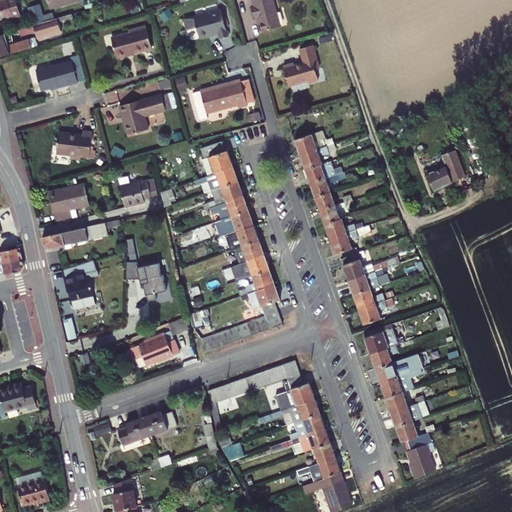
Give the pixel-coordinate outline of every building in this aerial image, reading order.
[(18,0),(0,0),(0,21),(23,14),(18,0)] [(279,0),(257,0),(258,0),(255,1),(259,14),(261,13),(264,12),(265,19),(268,27),(286,22),(279,0)] [(34,5),(39,22),(60,16),(58,10),(49,13),(45,2),(34,5)] [(223,26),(223,28),(225,34),(234,32),(231,22),(227,9),(226,5),(189,15),(192,25),(201,22),(205,34),(214,31),(214,30),(213,29),(223,26)] [(64,16),(27,27),(29,35),(39,32),(39,29),(43,28),(44,34),(67,27),(64,16)] [(133,27),(134,29),(116,34),(122,55),(133,52),(132,51),(157,44),(150,22),(133,27)] [(0,35),(0,56),(40,44),(36,34),(22,39),(19,30),(0,35)] [(324,63),(318,41),(305,45),(309,59),(299,62),(298,60),(288,63),(294,82),(313,76),(313,78),(323,75),(320,65),(324,63)] [(78,58),(41,69),(46,89),(56,86),(62,85),(62,87),(84,81),(78,58)] [(251,104),(249,98),(244,82),(243,78),(234,80),(235,83),(215,88),(215,86),(196,92),(200,106),(199,107),(200,110),(201,111),(204,110),(204,109),(209,107),(210,112),(241,103),(242,106),(251,104)] [(251,80),(244,82),(249,98),(256,96),(251,80)] [(167,93),(125,104),(128,116),(130,115),(131,120),(129,120),(133,133),(155,127),(151,115),(171,109),(167,93)] [(77,132),(77,130),(65,129),(63,151),(78,152),(77,156),(88,157),(88,154),(97,155),(99,128),(89,127),(89,132),(89,133),(77,132)] [(295,140),(300,156),(334,144),(332,139),(325,141),(321,131),(295,140)] [(200,160),(206,176),(233,166),(228,151),(225,152),(221,141),(199,149),(202,159),(200,160)] [(334,144),(300,156),(305,171),(320,166),(318,158),(329,154),(328,152),(335,149),(334,144)] [(450,166),(432,173),(439,189),(456,182),(455,181),(470,175),(460,151),(446,157),(450,166)] [(320,166),(305,171),(310,184),(341,173),(340,168),(332,171),(329,162),(320,166)] [(211,191),(238,182),(233,166),(206,176),(198,179),(200,183),(207,180),(211,191)] [(310,184),(315,198),(330,193),(327,186),(336,182),(336,181),(343,178),(341,173),(310,184)] [(170,178),(164,180),(167,190),(173,188),(170,178)] [(155,180),(128,186),(133,207),(152,202),(151,199),(159,197),(155,180)] [(89,182),(58,190),(64,210),(59,212),(61,221),(83,215),(81,207),(95,203),(89,182)] [(244,196),(238,182),(211,191),(214,201),(207,204),(209,209),(216,206),(226,203),(244,196)] [(173,188),(167,190),(170,206),(175,205),(173,194),(178,192),(177,187),(173,188)] [(54,191),(59,212),(64,210),(58,190),(54,191)] [(330,193),(315,198),(320,212),(334,206),(330,193)] [(244,196),(226,203),(228,207),(231,217),(249,211),(244,196)] [(320,212),(324,225),(341,219),(346,217),(343,209),(353,206),(351,201),(344,203),(334,206),(320,212)] [(236,232),(254,226),(249,211),(231,217),(223,220),(228,234),(236,232)] [(324,225),(329,239),(354,230),(362,228),(361,223),(354,226),(353,224),(344,227),(341,219),(324,225)] [(48,237),(50,245),(56,249),(70,246),(70,242),(73,241),(72,239),(93,235),(94,237),(115,231),(114,227),(113,223),(48,237)] [(259,239),(254,226),(236,232),(241,245),(259,239)] [(354,230),(329,239),(335,256),(352,250),(348,240),(357,237),(354,230)] [(128,238),(132,258),(139,257),(136,237),(128,238)] [(241,245),(246,261),(264,255),(259,239),(241,245)] [(0,263),(29,256),(26,246),(3,250),(0,250),(0,263)] [(361,267),(356,252),(340,257),(348,280),(380,268),(378,264),(372,266),(371,263),(361,267)] [(249,267),(252,276),(269,270),(264,255),(246,261),(236,264),(229,267),(230,271),(237,269),(238,271),(249,267)] [(29,256),(0,263),(0,264),(2,274),(28,270),(31,265),(29,256)] [(389,260),(378,264),(380,268),(391,265),(389,260)] [(92,277),(89,263),(69,270),(72,286),(73,285),(76,300),(98,294),(94,276),(92,277)] [(137,263),(127,263),(127,280),(140,280),(141,285),(144,284),(146,296),(148,303),(156,301),(155,294),(167,291),(163,276),(162,276),(159,264),(138,268),(137,263)] [(348,280),(353,294),(369,289),(379,285),(375,276),(382,273),(380,268),(348,280)] [(239,297),(274,285),(269,270),(252,276),(254,283),(244,287),(245,289),(237,292),(239,297)] [(261,307),(274,302),(280,300),(274,285),(239,297),(241,302),(249,299),(253,310),(261,307)] [(369,289),(353,294),(358,310),(384,301),(381,294),(372,297),(369,289)] [(384,301),(358,310),(364,325),(380,320),(377,311),(393,305),(390,299),(384,301)] [(261,307),(263,313),(276,308),(274,302),(261,307)] [(208,321),(205,308),(198,311),(201,323),(208,321)] [(264,316),(266,321),(279,317),(276,308),(263,313),(264,316)] [(268,329),(266,321),(264,316),(257,318),(262,332),(268,329)] [(67,318),(70,338),(78,336),(75,317),(67,318)] [(279,317),(266,321),(268,329),(282,325),(279,317)] [(262,332),(257,318),(252,320),(256,334),(262,332)] [(252,320),(245,323),(250,336),(256,334),(252,320)] [(245,323),(238,325),(243,338),(250,336),(245,323)] [(238,325),(232,327),(236,341),(243,338),(238,325)] [(363,334),(370,354),(396,345),(403,342),(402,338),(395,340),(389,325),(363,334)] [(236,341),(232,327),(225,330),(229,343),(236,341)] [(225,330),(219,332),(223,345),(229,343),(225,330)] [(172,356),(173,357),(186,353),(182,339),(176,341),(173,332),(152,340),(152,341),(139,345),(143,356),(149,353),(153,362),(164,359),(172,356)] [(215,333),(213,334),(217,347),(223,345),(219,332),(215,333)] [(213,334),(206,336),(211,350),(217,347),(213,334)] [(205,352),(211,350),(206,336),(200,339),(205,352)] [(370,354),(375,368),(391,362),(389,356),(398,352),(396,345),(370,354)] [(375,368),(380,383),(396,377),(406,374),(422,369),(417,354),(391,362),(375,368)] [(288,362),(291,371),(303,367),(300,358),(288,362)] [(288,362),(281,365),(285,379),(293,377),(291,371),(288,362)] [(281,365),(273,368),(278,382),(285,379),(281,365)] [(303,367),(291,371),(293,377),(293,379),(306,374),(303,367)] [(278,382),(273,368),(266,370),(271,384),(278,382)] [(380,383),(385,397),(401,392),(412,388),(408,378),(423,373),(422,369),(406,374),(396,377),(380,383)] [(271,384),(266,370),(258,373),(263,387),(271,384)] [(263,387),(258,373),(251,376),(255,390),(263,387)] [(287,409),(320,398),(315,382),(309,384),(306,374),(293,379),(299,396),(291,399),(292,402),(285,405),(287,409)] [(251,376),(243,378),(248,392),(255,390),(251,376)] [(248,392),(243,378),(236,381),(241,395),(248,392)] [(241,395),(236,381),(229,384),(234,397),(241,395)] [(226,400),(234,397),(229,384),(221,386),(226,400)] [(28,387),(27,386),(15,389),(14,387),(4,389),(6,399),(0,400),(0,401),(3,413),(6,416),(10,415),(9,411),(33,405),(34,408),(41,407),(36,385),(28,387)] [(226,400),(221,386),(214,389),(217,403),(226,400)] [(406,406),(401,392),(385,397),(390,412),(406,406)] [(325,412),(320,398),(287,409),(288,414),(296,412),(299,422),(325,412)] [(406,406),(390,412),(396,427),(412,421),(422,418),(418,407),(425,404),(423,400),(416,403),(406,406)] [(428,415),(425,404),(418,407),(422,418),(428,415)] [(168,409),(149,415),(156,434),(183,424),(178,409),(169,413),(168,409)] [(296,412),(288,414),(292,424),(299,422),(296,412)] [(297,439),(331,427),(325,412),(299,422),(303,432),(295,434),(297,439)] [(128,443),(156,434),(149,415),(131,422),(132,425),(123,429),(128,443)] [(213,449),(223,446),(217,419),(207,422),(213,449)] [(417,435),(412,421),(396,427),(400,441),(402,440),(417,435)] [(336,442),(331,427),(297,439),(299,444),(306,442),(309,451),(319,448),(336,442)] [(430,453),(423,433),(417,435),(402,440),(408,459),(409,458),(411,462),(408,463),(413,478),(434,469),(429,454),(430,453)] [(306,442),(299,444),(302,454),(309,451),(306,442)] [(336,442),(319,448),(324,462),(341,456),(336,442)] [(164,457),(167,466),(178,462),(175,456),(173,454),(164,457)] [(315,470),(319,479),(343,471),(346,470),(341,456),(324,462),(307,468),(308,472),(315,470)] [(46,469),(19,476),(21,486),(48,479),(46,469)] [(343,471),(319,479),(321,487),(327,485),(336,511),(358,503),(349,478),(346,479),(343,471)] [(142,502),(136,475),(119,480),(122,490),(118,491),(121,506),(125,506),(142,502)] [(26,504),(38,501),(53,498),(48,479),(21,486),(26,504)] [(144,511),(142,502),(125,506),(126,511),(144,511)]
